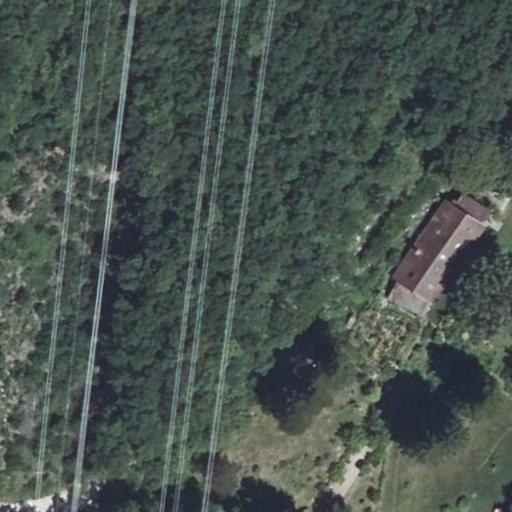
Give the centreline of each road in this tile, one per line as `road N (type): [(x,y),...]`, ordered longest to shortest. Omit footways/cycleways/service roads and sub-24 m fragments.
road 1 (track): [(511,17),(307,310),(89,496),(0,506)]
road 2 (track): [(384,0),(390,120),(431,141)]
